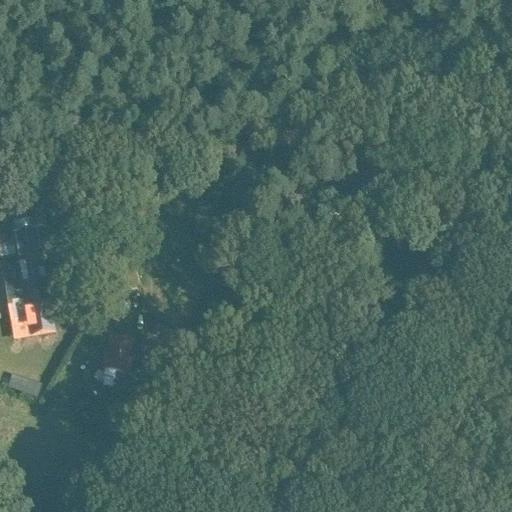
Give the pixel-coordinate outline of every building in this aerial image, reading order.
[(87,242),(113,241),(113,229),(87,229),(87,242)] [(19,265),(29,263),(31,275),(45,272),(38,231),(14,236),(19,265)] [(95,254),(106,298),(140,289),(129,245),(95,254)] [(52,309),(45,272),(31,275),(29,263),(19,265),(25,302),(14,304),(17,325),(50,319),(48,309),(52,309)] [(131,361),(156,367),(159,352),(112,339),(104,371),(127,377),(131,361)] [(37,398),(42,385),(13,374),(8,387),(37,398)]
